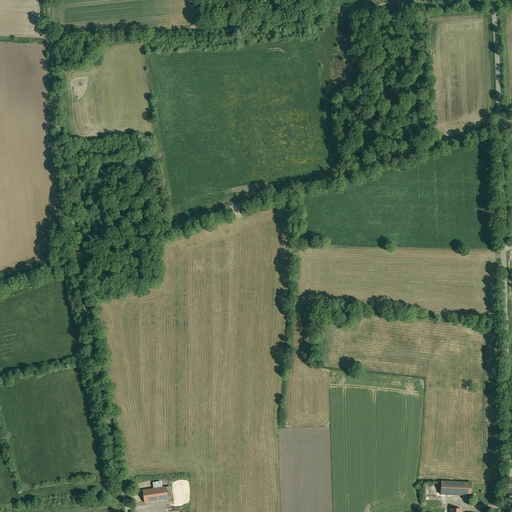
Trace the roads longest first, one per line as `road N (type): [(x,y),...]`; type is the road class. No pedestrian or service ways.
road 1 (track): [(52,38),(511,0)]
road 2 (unclassified): [(500,126),(79,257)]
road 3 (unclassified): [(511,464),(500,126)]
road 4 (track): [(79,257),(47,0)]
road 5 (unclassified): [(126,511),(79,257)]
road 6 (unclassified): [(500,126),(493,0)]
